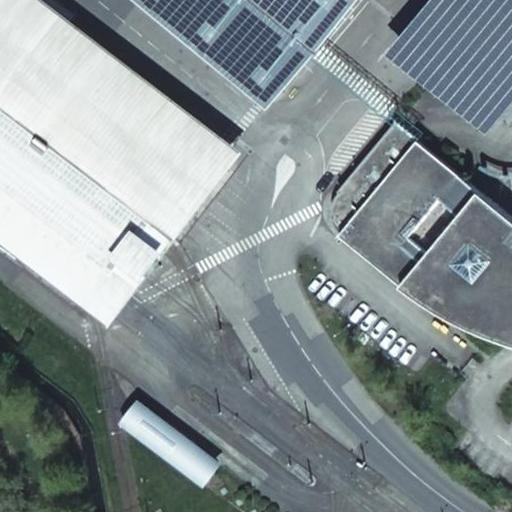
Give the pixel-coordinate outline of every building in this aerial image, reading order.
[(0,0),(0,239),(92,307),(119,328),(125,320),(252,156),(47,0),(0,0)] [(365,0),(364,0),(142,0),(276,110),(365,0)] [(511,113),(511,0),(449,0),(404,57),(494,136),(511,113)] [(342,236),(405,287),(408,284),(420,295),(434,305),(448,314),(460,320),(475,327),(487,331),(506,335),(511,336),(511,214),(398,120),(350,179),(339,193),(336,198),(335,202),(333,207),(333,212),(334,217),(335,222),(336,227),(339,232),(342,236)] [(174,437),(163,449),(182,464),(180,468),(203,486),(218,466),(196,449),(193,452),(174,437)]
